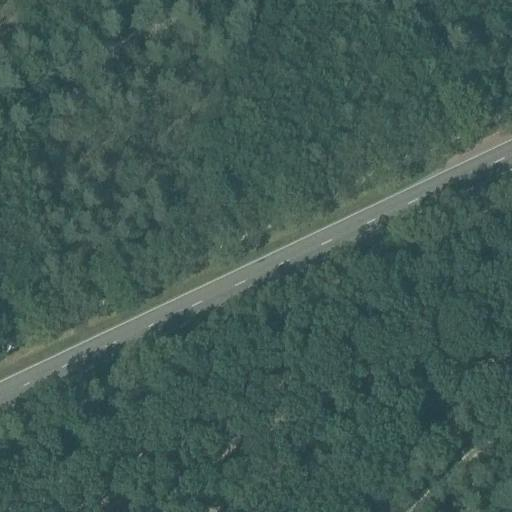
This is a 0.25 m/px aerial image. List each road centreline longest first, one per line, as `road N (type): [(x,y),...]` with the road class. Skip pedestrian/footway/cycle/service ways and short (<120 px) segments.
road 1 (secondary): [(0,388),(511,143)]
road 2 (track): [(0,105),(214,0)]
road 3 (track): [(401,511),(511,404)]
